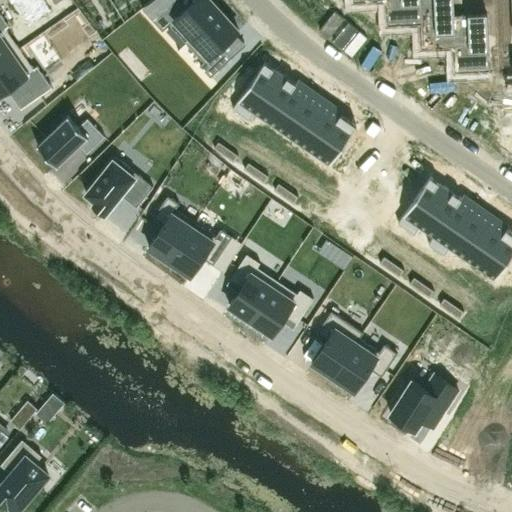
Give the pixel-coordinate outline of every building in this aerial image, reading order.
[(178,0),(173,0),(153,19),(163,30),(170,23),(187,42),(221,11),(211,0),(193,0),(190,3),(188,5),(184,5),(178,0)] [(388,0),(389,11),(404,11),(405,20),(422,19),(423,19),(421,0),(388,0)] [(421,0),(423,19),(422,19),(423,35),(438,34),(439,43),(456,42),(457,42),(455,14),(456,14),(455,0),(421,0)] [(0,11),(0,61),(20,47),(6,27),(9,25),(0,11)] [(221,11),(187,42),(204,61),(200,64),(210,76),(231,57),(223,48),(223,44),(235,33),(239,30),(221,11)] [(456,14),(455,14),(457,42),(456,42),(457,58),(472,58),(473,66),(491,66),(489,12),(456,14)] [(20,47),(0,61),(0,93),(7,88),(21,108),(52,86),(37,65),(34,68),(20,47)] [(267,62),(240,100),(256,112),(283,73),(267,62)] [(283,73),(256,112),(271,122),(298,83),(283,73)] [(298,83),(271,122),(286,132),(313,93),(298,83)] [(313,93),(286,132),(301,143),(328,104),(313,93)] [(328,104),(301,143),(316,153),(343,114),(328,104)] [(38,143),(37,144),(58,165),(59,164),(58,163),(79,143),(87,152),(105,135),(88,117),(79,125),(68,114),(67,115),(68,116),(39,144),(38,143)] [(343,114),(316,153),(332,164),(359,125),(343,114)] [(221,141),(216,148),(226,155),(230,148),(221,141)] [(230,148),(226,155),(236,162),(240,155),(230,148)] [(116,155),(86,192),(96,200),(93,203),(105,213),(121,193),(137,205),(153,185),(116,155)] [(251,162),(246,169),(256,175),(260,169),(251,162)] [(260,169),(256,175),(266,182),(270,176),(260,169)] [(426,176),(399,215),(415,226),(442,187),(426,176)] [(281,183),(276,189),(286,196),(290,190),(281,183)] [(442,187),(415,226),(430,236),(457,198),(442,187)] [(290,190),(286,196),(296,203),(300,197),(290,190)] [(163,223),(148,246),(170,260),(195,221),(175,208),(179,202),(168,195),(153,216),(163,223)] [(457,198),(430,236),(444,247),(472,209),(457,198)] [(472,209),(444,247),(459,258),(487,219),(472,209)] [(487,219),(459,258),(474,268),(502,230),(487,219)] [(195,221),(170,260),(192,274),(203,257),(213,264),(232,235),(221,227),(215,235),(195,221)] [(511,237),(502,230),(474,268),(490,280),(511,248),(511,237)] [(238,290),(229,305),(251,319),(278,279),(257,266),(260,261),(247,253),(230,279),(241,286),(238,290)] [(380,256),(376,262),(386,269),(390,263),(380,256)] [(390,263),(386,269),(395,276),(400,269),(390,263)] [(410,277),(406,283),(416,290),(420,283),(410,277)] [(278,279),(251,319),(273,334),(282,320),(285,315),(296,323),(314,297),(300,288),(298,292),(278,279)] [(420,283),(416,290),(426,297),(430,290),(420,283)] [(440,297),(436,304),(446,311),(450,304),(440,297)] [(450,304),(446,311),(456,318),(460,311),(450,304)] [(327,338),(312,361),(334,375),(359,337),(363,331),(332,310),(317,332),(327,338)] [(359,337),(334,375),(355,390),(370,367),(382,375),(398,352),(385,343),(380,350),(359,337)] [(413,378),(390,413),(400,419),(398,422),(411,430),(413,427),(416,429),(422,419),(434,426),(443,411),(458,388),(438,375),(429,389),(413,378)] [(491,384),(484,403),(473,432),(486,438),(478,455),(501,465),(511,428),(511,413),(498,408),(504,388),(491,384)] [(0,447),(10,436),(0,427),(0,447)] [(9,475),(0,485),(0,499),(7,505),(9,503),(17,510),(48,474),(35,463),(42,455),(22,438),(1,464),(9,470),(9,475)]
